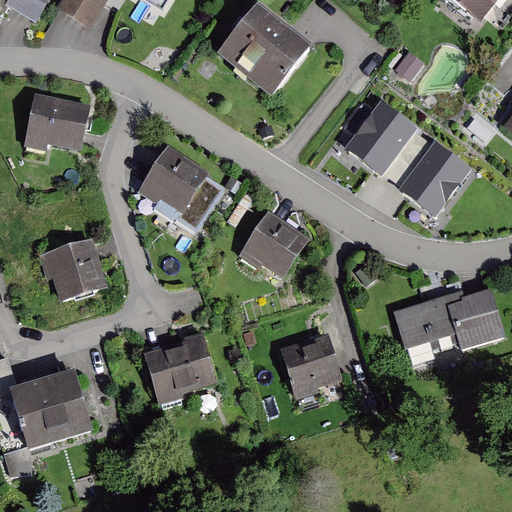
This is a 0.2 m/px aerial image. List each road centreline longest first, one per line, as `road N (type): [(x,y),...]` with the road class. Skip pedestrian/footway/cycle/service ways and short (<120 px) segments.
road 1 (residential): [(511,246),(456,251),(397,233),(345,210),(146,85)]
road 2 (residential): [(155,312),(117,175),(146,85)]
road 3 (residential): [(146,85),(85,61),(0,56)]
road 4 (residential): [(32,352),(155,312)]
